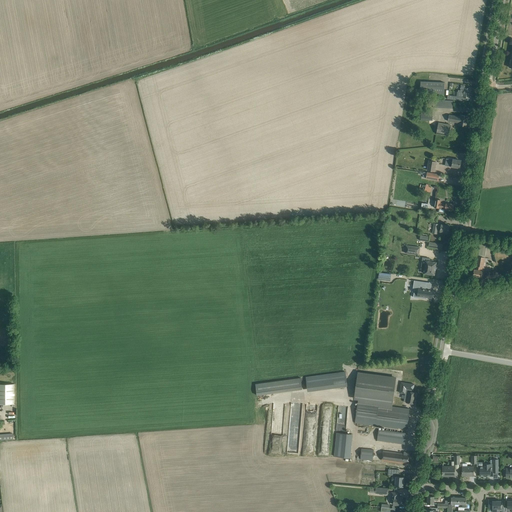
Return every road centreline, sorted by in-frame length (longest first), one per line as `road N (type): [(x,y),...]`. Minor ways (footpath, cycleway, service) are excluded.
road 1 (tertiary): [(441,349),(488,85)]
road 2 (tertiary): [(416,488),(441,349)]
